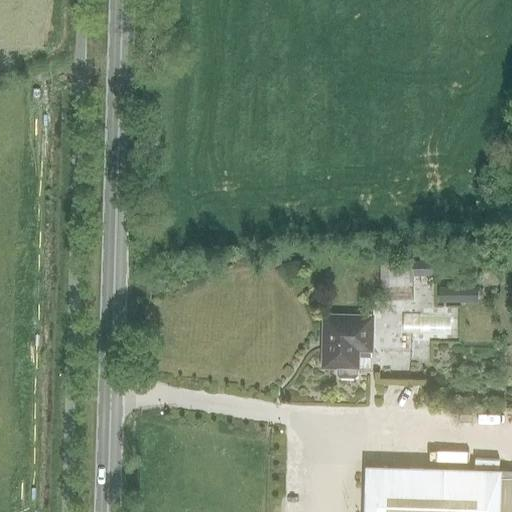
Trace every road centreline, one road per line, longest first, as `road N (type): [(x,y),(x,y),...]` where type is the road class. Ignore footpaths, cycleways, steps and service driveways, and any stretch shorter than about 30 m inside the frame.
road 1 (primary): [(107,511),(124,0)]
road 2 (unclassified): [(83,0),(67,511)]
road 3 (unknown): [(323,420),(489,437),(511,447)]
